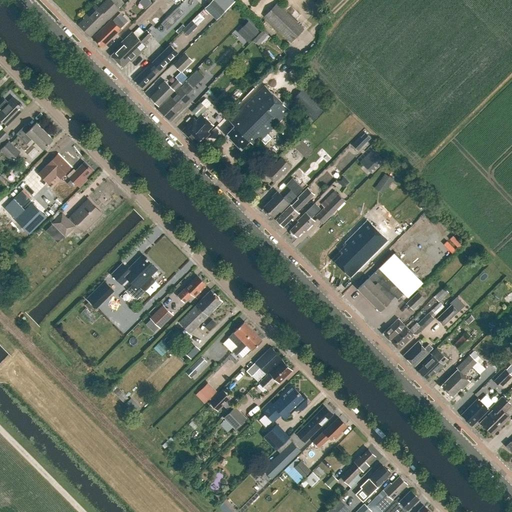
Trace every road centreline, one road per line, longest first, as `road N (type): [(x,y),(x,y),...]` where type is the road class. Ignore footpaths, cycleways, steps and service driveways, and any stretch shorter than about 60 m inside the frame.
road 1 (secondary): [(511,495),(23,0)]
road 2 (residential): [(447,511),(0,58)]
